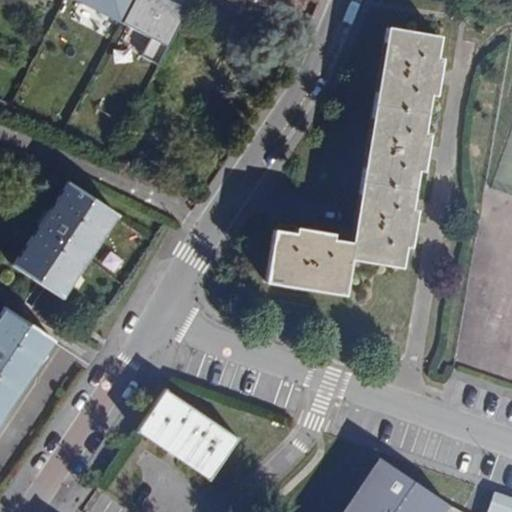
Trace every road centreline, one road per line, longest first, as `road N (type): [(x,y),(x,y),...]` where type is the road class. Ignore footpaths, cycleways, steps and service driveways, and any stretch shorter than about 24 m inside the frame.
road 1 (residential): [(159,318),(511,450)]
road 2 (residential): [(159,318),(322,59),(347,0)]
road 3 (residential): [(28,511),(159,318)]
road 4 (unknown): [(172,491),(209,510),(245,500),(297,441),(329,381)]
